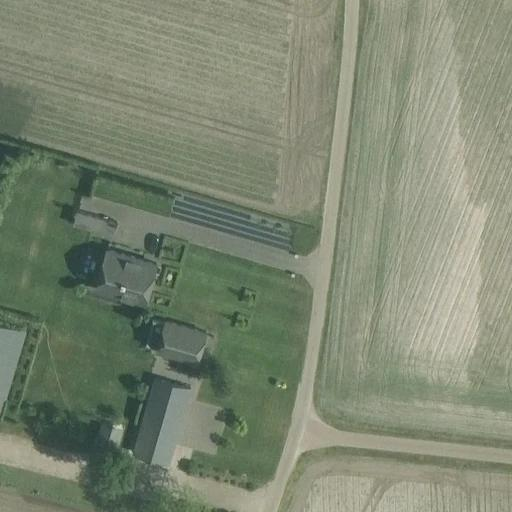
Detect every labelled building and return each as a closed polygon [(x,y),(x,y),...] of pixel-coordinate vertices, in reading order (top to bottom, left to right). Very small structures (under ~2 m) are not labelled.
[(102,218),(99,228),(114,233),(117,222),(102,218)] [(157,264),(107,250),(96,288),(146,302),(157,264)] [(206,332),(166,320),(157,350),(198,362),(206,332)] [(0,322),(0,414),(25,330),(0,322)] [(156,378),(134,453),(169,463),(190,388),(156,378)]
